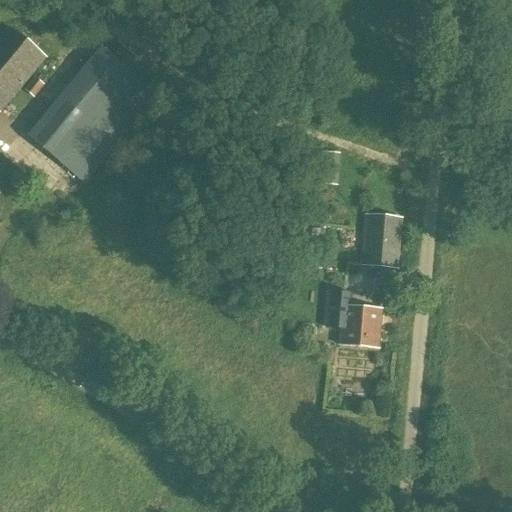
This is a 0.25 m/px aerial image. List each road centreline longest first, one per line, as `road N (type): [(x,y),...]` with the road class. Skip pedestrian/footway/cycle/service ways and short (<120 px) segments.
road 1 (unclassified): [(402,511),(448,0)]
road 2 (unclassified): [(260,511),(106,397),(0,337)]
